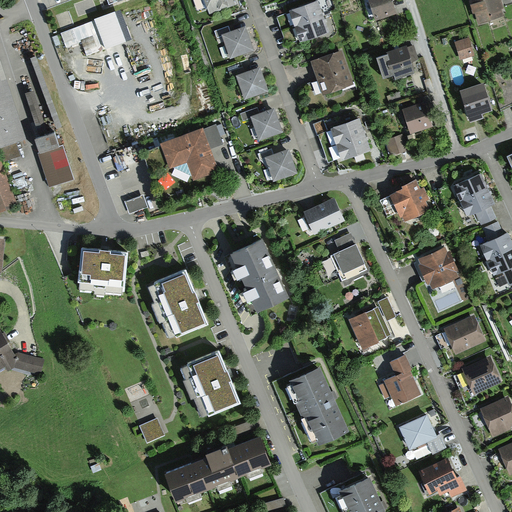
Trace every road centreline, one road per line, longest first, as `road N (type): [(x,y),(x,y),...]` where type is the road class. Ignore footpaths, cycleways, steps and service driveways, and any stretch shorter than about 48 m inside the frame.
road 1 (residential): [(346,179),(495,511)]
road 2 (residential): [(190,217),(310,511)]
road 3 (residential): [(32,0),(111,231)]
road 4 (residential): [(254,0),(316,185)]
road 5 (residential): [(409,0),(458,155)]
road 6 (residential): [(190,217),(316,185)]
